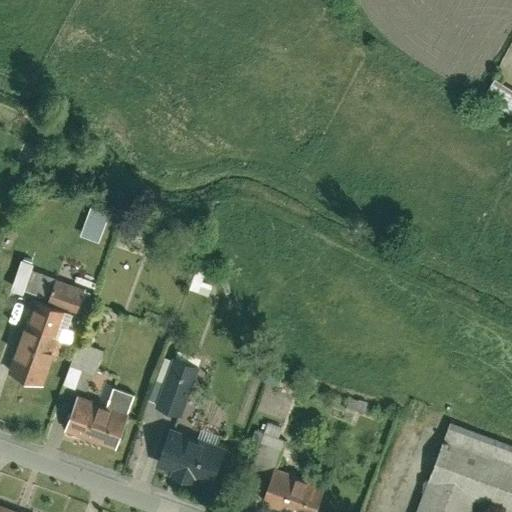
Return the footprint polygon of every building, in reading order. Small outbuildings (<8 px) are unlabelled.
[(511,86),(495,76),(483,96),(511,114),(511,86)] [(92,206),(82,234),(101,241),(111,212),(92,206)] [(147,228),(136,224),(130,238),(141,242),(147,228)] [(187,241),(182,253),(199,259),(204,247),(187,241)] [(200,293),(212,260),(202,257),(190,290),(200,293)] [(26,293),(34,261),(22,258),(14,290),(26,293)] [(56,281),(50,301),(75,309),(78,310),(84,291),(56,281)] [(93,294),(84,291),(78,310),(87,313),(93,294)] [(50,301),(36,296),(10,372),(45,384),(62,336),(73,340),(77,328),(69,325),(75,309),(50,301)] [(103,353),(81,345),(74,365),(96,372),(103,353)] [(183,413),(200,365),(175,356),(174,360),(166,383),(158,405),(183,413)] [(157,380),(166,383),(174,360),(165,357),(157,380)] [(113,390),(108,405),(130,413),(135,397),(113,390)] [(79,395),(67,430),(117,448),(130,413),(108,405),(79,395)] [(270,420),(265,434),(280,440),(285,426),(270,420)] [(511,511),(511,444),(452,422),(417,511),(472,511),(477,499),(511,511)] [(171,427),(157,464),(214,485),(228,447),(171,427)] [(251,469),(271,477),(275,467),(284,442),(280,440),(265,434),(251,469)] [(262,500),(293,511),(315,511),(325,486),(275,467),(271,477),(262,500)] [(23,511),(0,503),(0,511),(23,511)]
